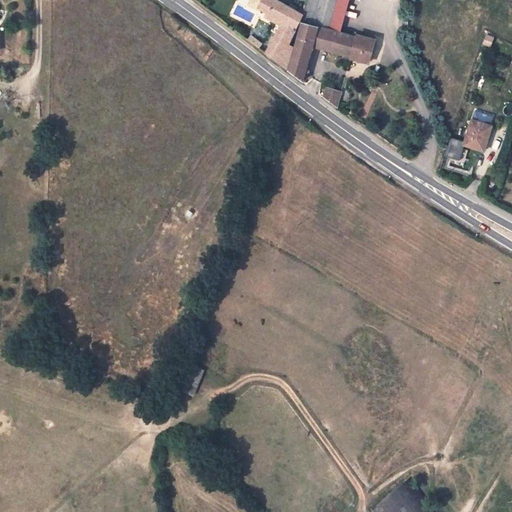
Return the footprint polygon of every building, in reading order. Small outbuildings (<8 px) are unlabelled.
[(265,54),(286,69),(293,48),(288,44),(302,15),(276,0),(261,0),(258,6),(261,8),(260,8),(259,10),(259,11),(260,13),(261,13),(262,13),(263,13),(264,12),(265,10),(267,12),(267,13),(279,21),(283,23),(281,26),(265,54)] [(307,0),(303,15),(301,22),(317,27),(329,30),(336,0),(307,0)] [(336,0),(329,30),(336,32),(345,0),(336,0)] [(317,27),(301,22),(288,70),(302,81),(312,47),(317,27)] [(329,30),(317,27),(312,47),(328,51),(328,50),(319,47),(323,33),(327,35),(329,30)] [(328,50),(328,51),(351,58),(353,52),(357,37),(336,32),(329,30),(327,35),(323,33),(319,47),(328,50)] [(357,36),(357,37),(353,52),(361,55),(364,52),(371,53),(375,41),(357,36)] [(351,58),(368,63),(371,53),(364,52),(361,55),(353,52),(351,58)] [(323,97),(337,108),(341,92),(326,87),(323,97)] [(475,111),(472,121),(491,127),(494,117),(475,111)] [(472,121),(464,145),(482,150),(485,139),(487,140),(491,127),(472,121)] [(194,367),(185,388),(194,392),(202,371),(194,367)] [(437,511),(410,478),(371,510),(372,511),(437,511)]
